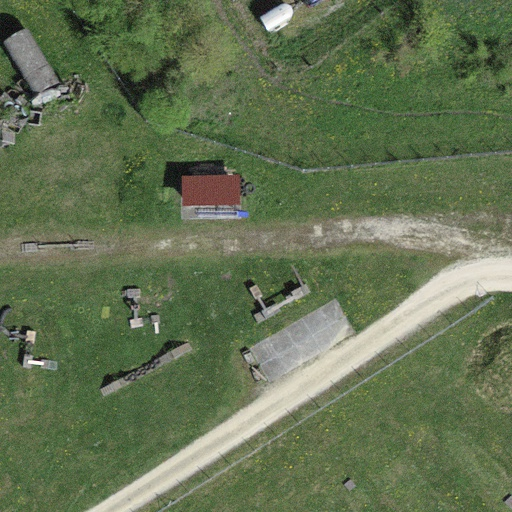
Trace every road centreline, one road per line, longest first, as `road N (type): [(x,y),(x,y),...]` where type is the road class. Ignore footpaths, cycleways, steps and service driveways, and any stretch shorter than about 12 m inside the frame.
road 1 (track): [(0,250),(409,235),(511,254)]
road 2 (track): [(511,254),(115,511)]
